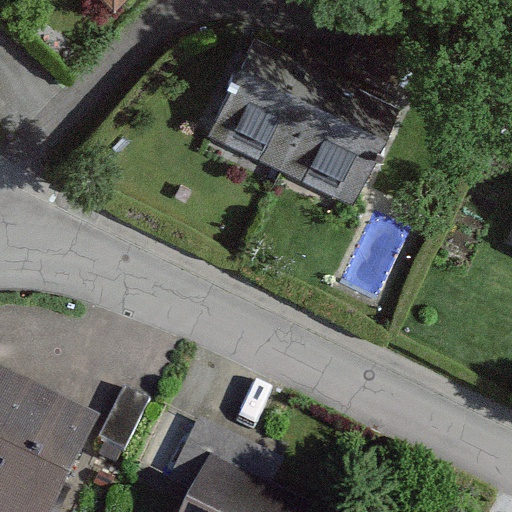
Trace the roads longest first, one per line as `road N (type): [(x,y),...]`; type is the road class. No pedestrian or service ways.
road 1 (residential): [(0,232),(88,252),(511,457)]
road 2 (unknown): [(2,233),(19,189),(62,137),(203,0)]
